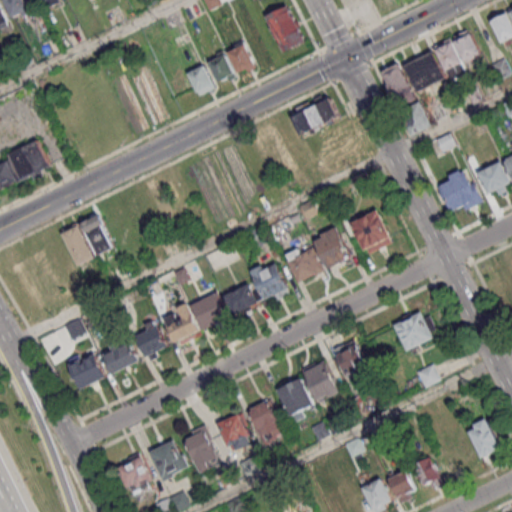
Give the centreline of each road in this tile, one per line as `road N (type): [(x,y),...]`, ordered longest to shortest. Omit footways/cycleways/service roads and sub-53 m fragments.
road 1 (residential): [(511,224),(67,445)]
road 2 (residential): [(344,57),(0,227)]
road 3 (tertiary): [(344,57),(511,394)]
road 4 (secondary): [(101,511),(0,328)]
road 5 (motorway): [(69,511),(8,342)]
road 6 (residential): [(457,0),(344,57)]
